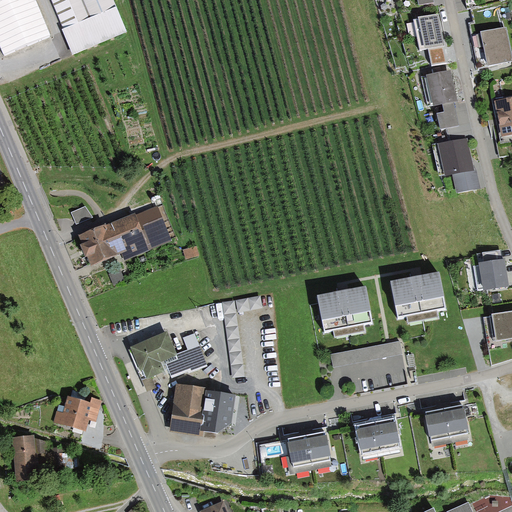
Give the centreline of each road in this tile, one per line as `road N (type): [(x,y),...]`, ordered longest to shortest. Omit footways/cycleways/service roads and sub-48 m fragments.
road 1 (residential): [(141,459),(217,451),(277,417),(511,367)]
road 2 (secondary): [(0,127),(141,459)]
road 3 (residential): [(511,240),(493,193),(449,0)]
